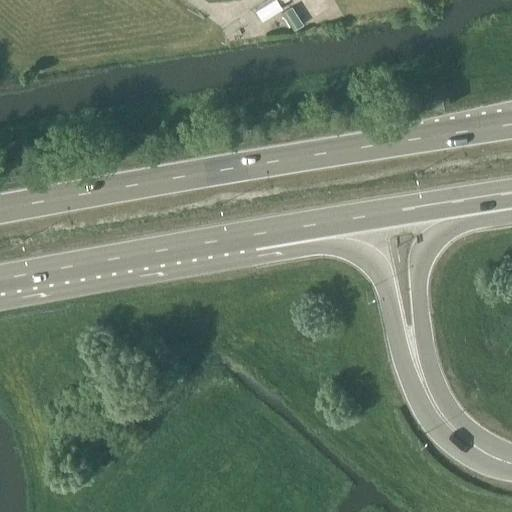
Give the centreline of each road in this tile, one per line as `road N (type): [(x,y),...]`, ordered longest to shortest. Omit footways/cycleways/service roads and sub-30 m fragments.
road 1 (primary): [(511,125),(0,208)]
road 2 (primary): [(0,280),(316,224)]
road 3 (primary): [(316,224),(381,272),(409,373),(438,411)]
road 4 (primary): [(438,411),(419,277),(429,243),(460,201)]
road 5 (primary): [(316,224),(460,201)]
